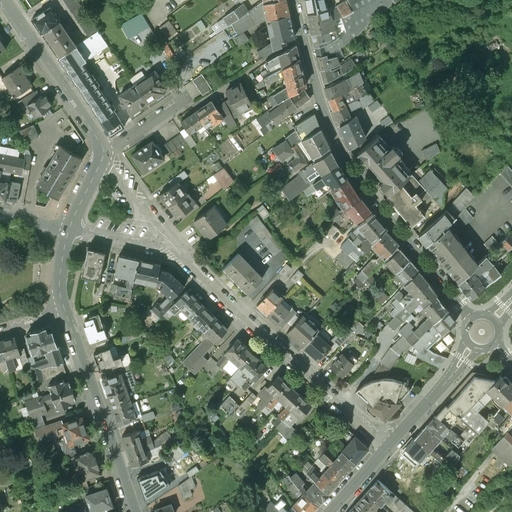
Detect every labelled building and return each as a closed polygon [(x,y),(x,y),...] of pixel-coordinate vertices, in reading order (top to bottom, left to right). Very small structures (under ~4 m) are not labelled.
[(82,6),(77,0),(63,0),(72,13),(73,13),(82,6)] [(264,0),(263,1),(262,2),(266,18),(266,22),(289,16),(286,4),(285,0),(264,0)] [(323,0),(305,0),(306,6),(308,13),(325,10),(323,0)] [(337,40),(324,45),(314,47),(315,52),(316,56),(326,53),(338,48),(354,39),(373,18),(399,0),(345,0),(336,5),(338,8),(331,12),(334,20),(341,17),(345,31),(341,38),(337,40)] [(248,12),(241,17),(247,24),(251,22),(256,16),(259,21),(266,18),(262,2),(248,12)] [(241,3),(223,18),(223,19),(228,26),(241,17),(248,12),(241,3)] [(97,30),(82,6),(73,13),(86,31),(85,32),(88,36),(94,33),(97,30)] [(50,8),(32,20),(41,34),(59,21),(50,8)] [(325,10),(308,13),(309,18),(310,23),(318,21),(318,19),(327,17),(325,10)] [(141,13),(120,24),(128,39),(150,28),(144,17),(141,13)] [(327,17),(318,19),(318,21),(310,23),(311,29),(312,34),(329,31),(327,24),(333,22),(331,15),(327,17)] [(289,16),(266,22),(271,43),(273,50),(286,43),(285,40),(294,38),(292,28),(289,16)] [(341,17),(333,22),(327,24),(329,31),(334,30),(337,37),(337,40),(341,38),(345,31),(341,17)] [(197,34),(207,28),(201,19),(191,25),(197,34)] [(228,26),(223,19),(219,22),(220,23),(217,26),(221,31),(228,26)] [(169,20),(160,27),(167,37),(176,30),(169,20)] [(76,45),(59,21),(41,34),(57,58),(76,45)] [(103,42),(97,30),(94,33),(100,44),(101,43),(103,47),(106,46),(103,42)] [(329,31),(312,34),(313,42),(314,47),(324,45),(324,42),(337,37),(334,30),(329,31)] [(243,34),(235,40),(240,47),(248,41),(243,34)] [(271,43),(258,52),(262,59),(271,52),(273,50),(271,43)] [(114,111),(82,63),(86,60),(76,45),(57,58),(110,136),(123,126),(114,111)] [(296,45),(263,63),(266,69),(279,61),(281,68),(299,58),(297,52),(296,45)] [(342,51),(336,54),(337,57),(338,60),(345,57),(342,51)] [(326,53),(316,56),(318,63),(320,70),(330,67),(339,63),(338,60),(337,57),(333,56),(327,58),(326,53)] [(281,68),(260,81),(263,86),(283,75),(284,82),(302,71),(300,65),(299,58),(281,68)] [(330,67),(320,70),(321,76),(323,83),(343,73),(355,66),(351,59),(340,65),(340,66),(330,70),(330,67)] [(19,67),(12,71),(9,72),(10,73),(2,78),(3,77),(10,87),(9,88),(15,97),(31,86),(19,67)] [(155,70),(134,85),(147,103),(156,97),(157,100),(164,95),(162,93),(163,92),(162,90),(166,87),(155,70)] [(286,87),(272,96),(277,103),(305,85),(304,78),(302,71),(284,82),(286,87)] [(348,77),(324,88),(326,94),(328,99),(352,88),(361,83),(364,81),(358,71),(348,77)] [(211,89),(201,74),(192,80),(202,95),(211,89)] [(240,83),(226,91),(232,103),(237,113),(251,106),(240,83)] [(361,83),(352,88),(328,99),(330,104),(333,110),(357,99),(367,93),(361,83)] [(134,85),(119,95),(121,97),(119,98),(122,102),(120,103),(123,107),(126,105),(132,114),(133,113),(134,115),(141,111),(139,109),(147,103),(134,85)] [(377,86),(369,92),(371,96),(380,90),(377,86)] [(303,88),(290,98),(297,108),(310,98),(307,93),(303,88)] [(37,90),(22,100),(26,106),(27,105),(26,105),(40,96),(37,90)] [(357,99),(333,110),(335,115),(338,122),(350,116),(347,110),(361,104),(362,106),(373,99),(371,96),(369,92),(367,93),(357,99)] [(382,95),(369,105),(375,113),(387,103),(382,95)] [(40,96),(26,105),(27,105),(35,117),(40,113),(41,114),(49,109),(48,106),(51,104),(45,96),(42,98),(40,96)] [(297,108),(290,98),(282,103),(290,113),(297,108)] [(219,113),(211,101),(195,112),(203,125),(206,129),(213,124),(214,125),(223,119),(224,119),(219,113)] [(232,103),(227,106),(227,107),(233,118),(239,116),(237,113),(232,103)] [(267,111),(262,103),(257,105),(262,115),(267,111)] [(290,113),(282,103),(276,108),(283,118),(290,113)] [(366,107),(340,127),(342,132),(344,137),(360,127),(358,125),(362,122),(364,124),(367,122),(365,120),(375,113),(369,105),(366,107)] [(233,118),(227,107),(219,113),(224,119),(223,119),(229,127),(235,123),(233,118)] [(283,118),(276,108),(269,113),(267,111),(262,115),(256,119),(260,124),(269,117),(274,124),(283,118)] [(195,112),(180,122),(187,133),(188,134),(189,134),(203,125),(195,112)] [(473,125),(467,118),(465,120),(461,115),(458,118),(461,123),(463,121),(469,128),(473,125)] [(270,123),(260,130),(264,135),(273,128),(270,123)] [(33,124),(20,131),(25,142),(39,136),(33,124)] [(302,124),(295,130),(298,135),(306,130),(302,124)] [(360,127),(344,137),(347,143),(350,150),(365,139),(360,127)] [(320,129),(301,140),(313,158),(329,148),(325,139),(320,129)] [(183,136),(181,133),(161,146),(167,155),(187,142),(183,136)] [(196,143),(189,134),(188,134),(187,133),(183,136),(187,142),(190,147),(196,143)] [(390,149),(378,135),(358,153),(367,164),(379,177),(383,181),(379,185),(389,195),(401,184),(401,183),(409,176),(394,159),(399,155),(392,147),(390,149)] [(297,156),(291,147),(285,140),(273,149),(281,160),(286,157),(290,161),(297,156)] [(152,141),(132,155),(144,172),(164,158),(152,141)] [(295,144),(291,147),(297,156),(290,161),(284,165),(292,174),(297,169),(306,163),(295,144)] [(435,144),(421,151),(426,162),(439,152),(435,144)] [(58,145),(52,155),(54,156),(36,186),(57,199),(82,159),(58,145)] [(330,151),(299,172),(301,175),(309,186),(323,176),(338,165),(334,158),(330,151)] [(30,155),(24,154),(23,159),(22,167),(29,169),(31,157),(30,155)] [(23,159),(0,155),(0,198),(15,202),(19,184),(10,182),(12,172),(21,174),(22,167),(23,159)] [(278,163),(268,169),(271,174),(281,167),(278,163)] [(511,168),(508,163),(500,170),(509,182),(511,179),(511,168)] [(338,165),(323,176),(313,184),(317,189),(325,183),(329,183),(333,189),(347,179),(343,173),(338,165)] [(223,188),(234,180),(224,166),(213,173),(223,188)] [(448,188),(431,170),(418,182),(425,189),(441,207),(443,206),(444,192),(448,188)] [(187,176),(183,171),(168,182),(171,186),(177,182),(177,183),(187,176)] [(409,176),(401,183),(410,195),(414,192),(417,195),(425,189),(418,182),(411,174),(409,176)] [(301,175),(281,189),(290,201),(307,188),(309,186),(301,175)] [(353,189),(347,179),(333,189),(331,190),(337,199),(336,200),(339,205),(341,204),(344,209),(345,209),(359,198),(353,189)] [(177,183),(177,182),(171,186),(159,194),(168,207),(184,196),(186,194),(177,183)] [(410,195),(401,183),(401,184),(389,195),(387,197),(393,205),(399,212),(405,219),(411,226),(424,216),(419,210),(420,209),(418,207),(418,208),(415,204),(421,199),(417,195),(414,192),(410,195)] [(309,186),(307,188),(311,193),(317,189),(313,184),(309,186)] [(325,195),(319,199),(322,204),(328,200),(325,195)] [(184,196),(168,207),(177,218),(196,204),(193,200),(189,203),(184,196)] [(359,198),(345,209),(344,209),(338,211),(336,209),(331,213),(336,220),(337,222),(340,219),(348,213),(355,222),(370,211),(365,205),(364,202),(360,198),(359,198)] [(262,206),(256,211),(263,220),(270,215),(262,206)] [(226,225),(212,207),(193,220),(208,239),(226,225)] [(465,209),(457,217),(464,226),(473,218),(465,209)] [(438,218),(418,236),(423,241),(426,246),(427,245),(441,233),(447,227),(455,219),(446,210),(438,218)] [(367,239),(362,241),(357,247),(364,253),(365,252),(370,247),(385,231),(386,230),(379,222),(373,214),(357,227),(367,239)] [(282,250),(256,217),(248,223),(274,257),(282,250)] [(348,230),(340,219),(337,222),(336,220),(332,225),(343,235),(348,230)] [(457,239),(455,241),(450,236),(453,234),(447,227),(441,233),(427,245),(430,250),(433,253),(434,251),(437,254),(435,256),(444,267),(447,271),(449,270),(452,272),(450,274),(457,283),(458,284),(471,270),(477,264),(472,258),(469,260),(469,259),(465,254),(468,252),(457,239)] [(333,233),(329,230),(324,235),(328,238),(333,233)] [(388,234),(385,231),(370,247),(379,256),(375,261),(379,265),(396,246),(398,244),(392,238),(388,234)] [(358,238),(356,239),(351,233),(346,238),(348,239),(357,247),(362,241),(358,238)] [(511,240),(507,236),(500,243),(507,250),(511,245),(511,240)] [(491,237),(483,245),(490,252),(498,245),(491,237)] [(357,247),(348,239),(341,248),(351,257),(344,265),(334,255),(328,261),(342,276),(347,271),(364,253),(357,247)] [(399,249),(396,246),(383,261),(387,266),(383,270),(381,271),(383,273),(387,277),(385,279),(387,282),(395,274),(409,260),(403,253),(399,249)] [(105,253),(90,250),(86,253),(81,277),(99,280),(105,253)] [(372,259),(365,252),(364,253),(347,271),(348,271),(335,286),(340,291),(353,277),(361,284),(379,265),(375,261),(375,260),(373,259),(372,259)] [(261,280),(238,255),(221,271),(245,296),(261,280)] [(138,260),(119,256),(114,276),(134,280),(137,264),(138,260)] [(501,274),(486,256),(477,264),(471,270),(485,287),(501,274)] [(409,260),(395,274),(403,281),(399,285),(402,287),(404,286),(419,270),(413,265),(412,264),(409,260)] [(152,263),(141,261),(140,265),(137,264),(134,280),(133,282),(154,287),(155,282),(158,282),(168,272),(151,267),(152,263)] [(287,264),(280,272),(285,277),(292,269),(287,264)] [(419,270),(404,286),(409,291),(404,296),(399,291),(393,297),(396,299),(400,303),(401,301),(403,303),(406,305),(428,283),(423,276),(421,275),(422,275),(419,271),(419,270)] [(471,270),(458,284),(457,283),(457,284),(463,292),(469,299),(485,287),(471,270)] [(299,271),(291,279),(296,284),(304,275),(299,271)] [(183,287),(168,272),(158,282),(162,286),(158,290),(166,297),(170,301),(171,300),(183,287)] [(381,275),(374,282),(380,289),(387,282),(385,279),(387,277),(383,273),(381,275)] [(113,275),(106,274),(104,284),(110,286),(113,275)] [(104,284),(98,283),(96,295),(101,297),(104,284)] [(406,305),(404,307),(409,313),(417,305),(418,301),(424,307),(435,296),(436,295),(432,289),(428,283),(406,305)] [(132,289),(112,285),(110,295),(130,299),(132,289)] [(272,289),(257,306),(268,315),(279,303),(282,299),(272,289)] [(188,295),(185,292),(174,303),(168,309),(174,315),(179,310),(189,319),(203,305),(190,293),(188,295)] [(424,307),(421,310),(429,317),(414,333),(413,332),(406,340),(411,346),(422,335),(447,310),(442,303),(439,300),(435,296),(424,307)] [(166,297),(159,304),(157,303),(150,311),(159,319),(168,309),(174,303),(171,300),(170,301),(166,297)] [(400,303),(396,299),(392,302),(398,308),(403,303),(401,301),(400,303)] [(279,303),(268,315),(278,324),(284,318),(289,312),(279,303)] [(203,305),(189,319),(193,323),(192,325),(196,329),(197,328),(202,333),(216,318),(203,305)] [(399,312),(397,314),(401,318),(399,320),(402,323),(411,314),(409,313),(404,307),(399,312)] [(292,309),(289,312),(284,318),(289,322),(297,313),(292,309)] [(447,310),(422,335),(428,341),(433,336),(432,335),(437,329),(442,334),(455,321),(455,320),(451,315),(447,310)] [(99,314),(92,317),(93,319),(85,322),(86,326),(83,327),(89,342),(94,340),(106,336),(99,314)] [(302,315),(287,333),(303,347),(315,334),(318,330),(311,324),(310,325),(306,321),(307,320),(302,315)] [(363,327),(353,317),(341,329),(351,334),(352,334),(355,335),(363,327)] [(216,318),(202,333),(214,344),(228,329),(216,318)] [(45,328),(29,333),(30,335),(26,336),(32,355),(45,350),(47,358),(50,366),(50,367),(63,363),(58,347),(56,348),(51,331),(47,333),(45,328)] [(341,329),(330,341),(333,344),(334,344),(338,348),(351,334),(341,329)] [(426,349),(442,334),(437,329),(432,335),(433,336),(428,341),(423,346),(424,347),(426,349)] [(204,340),(182,362),(194,374),(207,361),(202,356),(214,344),(202,333),(200,336),(204,340)] [(331,348),(315,334),(303,347),(318,362),(331,348)] [(411,346),(406,351),(417,354),(424,347),(423,346),(428,341),(422,335),(411,346)] [(106,336),(94,340),(96,346),(108,342),(109,342),(106,336)] [(15,337),(0,341),(6,360),(12,358),(17,357),(17,358),(20,358),(19,356),(20,356),(15,337)] [(252,354),(237,340),(224,355),(225,355),(229,359),(239,368),(252,354)] [(406,340),(398,348),(402,351),(402,350),(406,351),(411,346),(406,340)] [(108,342),(96,346),(98,352),(100,351),(110,348),(108,342)] [(110,348),(100,351),(100,352),(93,354),(96,363),(98,362),(100,367),(105,366),(105,367),(110,365),(120,361),(119,357),(112,359),(111,355),(116,354),(113,347),(110,348)] [(426,349),(424,347),(417,354),(415,356),(416,356),(440,368),(448,359),(430,353),(430,352),(426,349)] [(390,348),(380,362),(390,369),(399,355),(390,348)] [(413,364),(416,356),(415,356),(408,353),(405,360),(413,364)] [(252,354),(239,368),(254,381),(267,367),(252,354)] [(342,354),(330,367),(343,379),(355,366),(342,354)] [(225,355),(216,365),(221,369),(227,362),(226,362),(229,359),(225,355)] [(47,358),(35,362),(33,357),(27,359),(34,383),(44,380),(41,369),(50,366),(47,358)] [(12,358),(6,360),(8,367),(9,371),(15,369),(12,358)] [(6,360),(0,361),(0,368),(0,370),(8,367),(6,360)] [(120,361),(110,365),(112,371),(119,369),(123,367),(120,361)] [(123,367),(119,369),(120,374),(130,371),(132,370),(130,365),(123,367)] [(120,374),(102,380),(107,396),(126,389),(133,387),(135,386),(130,371),(120,374)] [(496,378),(472,373),(435,415),(449,428),(459,418),(470,406),(498,378),(496,378)] [(499,375),(496,378),(498,378),(470,406),(475,410),(481,403),(483,405),(492,396),(502,406),(511,393),(511,383),(505,377),(502,377),(499,375)] [(266,388),(257,397),(267,406),(275,396),(286,384),(278,376),(266,389),(266,388)] [(247,380),(246,379),(240,386),(245,390),(254,381),(249,377),(247,380)] [(393,379),(383,378),(372,380),(363,384),(355,391),(369,403),(372,399),(378,396),(382,400),(387,395),(394,397),(399,402),(410,389),(402,383),(393,379)] [(63,380),(48,385),(50,394),(42,397),(41,395),(34,398),(24,401),(24,402),(30,418),(41,415),(47,413),(44,405),(53,402),(56,410),(71,405),(70,401),(75,400),(70,382),(64,384),(63,380)] [(294,391),(286,384),(275,396),(279,400),(283,403),(294,391)] [(126,389),(107,396),(112,410),(131,404),(127,394),(126,389)] [(32,391),(21,396),(23,402),(24,402),(24,401),(34,398),(32,391)] [(294,391),(283,403),(287,407),(273,422),(277,426),(302,398),(294,391)] [(511,393),(502,406),(511,414),(498,430),(503,435),(507,431),(511,424),(511,393)] [(239,406),(235,411),(240,417),(256,398),(251,394),(239,406)] [(382,400),(378,396),(372,399),(369,403),(367,404),(385,420),(400,403),(399,402),(394,397),(387,395),(382,400)] [(267,406),(262,411),(266,415),(279,400),(275,396),(267,406)] [(229,397),(220,407),(230,416),(235,411),(239,406),(229,397)] [(277,426),(275,428),(283,436),(292,427),(290,425),(298,416),(299,418),(310,405),(302,398),(277,426)] [(131,404),(112,410),(118,425),(141,417),(141,415),(136,402),(131,404)] [(475,410),(470,406),(459,418),(468,427),(477,434),(488,422),(475,410)] [(152,412),(141,415),(141,417),(143,423),(154,419),(152,412)] [(504,419),(496,412),(491,418),(496,421),(492,426),(494,427),(498,423),(499,424),(504,419)] [(41,415),(30,418),(26,419),(28,425),(39,422),(43,421),(41,415)] [(449,428),(435,415),(425,426),(440,439),(444,433),(452,440),(456,434),(449,428)] [(63,424),(66,434),(69,443),(69,444),(71,444),(77,442),(78,445),(88,441),(87,438),(88,438),(81,418),(63,424)] [(41,428),(34,430),(34,431),(38,443),(66,434),(63,424),(62,421),(41,428)] [(39,422),(28,425),(30,432),(34,431),(34,430),(41,428),(39,422)] [(440,439),(425,426),(413,439),(427,451),(433,456),(436,453),(435,452),(431,448),(437,442),(440,439)] [(292,427),(283,436),(288,440),(296,431),(292,427)] [(468,427),(459,437),(468,445),(477,434),(468,427)] [(335,429),(329,437),(333,441),(340,433),(335,429)] [(139,431),(122,436),(127,451),(152,443),(152,442),(150,436),(141,439),(139,433),(142,432),(141,430),(139,431)] [(511,436),(507,431),(503,435),(492,449),(510,466),(511,463),(511,436)] [(167,432),(152,442),(152,443),(154,449),(171,438),(167,432)] [(459,437),(456,434),(452,440),(455,443),(454,444),(463,452),(468,445),(459,437)] [(354,435),(344,447),(341,442),(337,439),(333,443),(342,451),(355,462),(368,448),(354,435)] [(427,451),(413,439),(401,452),(415,465),(418,460),(421,463),(426,458),(423,455),(427,451)] [(69,443),(63,445),(66,453),(73,451),(71,444),(69,444),(69,443)] [(152,443),(127,451),(132,466),(149,460),(146,452),(154,449),(152,443)] [(330,446),(324,453),(328,456),(332,451),(334,450),(330,446)] [(93,448),(72,455),(72,457),(70,457),(76,474),(74,475),(77,482),(102,474),(93,448)] [(452,449),(444,458),(436,451),(435,452),(436,453),(433,456),(448,470),(459,456),(452,449)] [(342,451),(337,456),(332,451),(328,456),(333,461),(346,473),(355,462),(342,451)] [(328,456),(324,453),(316,461),(318,463),(320,461),(322,463),(323,461),(329,466),(333,461),(328,456)] [(346,473),(333,461),(329,466),(324,471),(337,483),(346,473)] [(322,473),(313,465),(309,470),(306,473),(308,475),(313,480),(313,481),(315,482),(328,493),(337,483),(324,471),(322,473)] [(164,468),(137,478),(144,500),(172,481),(164,468)] [(181,468),(173,473),(179,482),(187,477),(181,468)] [(306,473),(302,468),(298,470),(306,479),(313,480),(308,475),(306,473)] [(315,482),(310,488),(296,473),(290,478),(304,494),(317,506),(328,493),(315,482)] [(191,476),(177,486),(182,499),(191,495),(189,489),(195,487),(191,476)] [(311,511),(317,506),(304,494),(290,478),(289,476),(283,481),(299,499),(297,502),(293,506),(299,511),(311,511)] [(392,493),(377,480),(366,493),(380,506),(385,501),(388,504),(393,498),(390,495),(392,493)] [(85,481),(70,486),(73,493),(88,488),(85,481)] [(106,487),(84,495),(89,511),(96,511),(112,507),(106,487)] [(297,502),(290,493),(286,497),(293,507),(293,506),(297,502)] [(380,506),(366,493),(357,502),(368,511),(378,511),(377,511),(376,511),(375,508),(376,507),(378,508),(381,506),(380,506)] [(293,507),(288,511),(282,506),(285,503),(283,501),(284,500),(282,498),(275,505),(279,509),(277,510),(278,511),(299,511),(293,506),(293,507)] [(399,499),(394,504),(400,509),(405,504),(399,499)] [(368,511),(357,502),(348,511),(368,511)]
